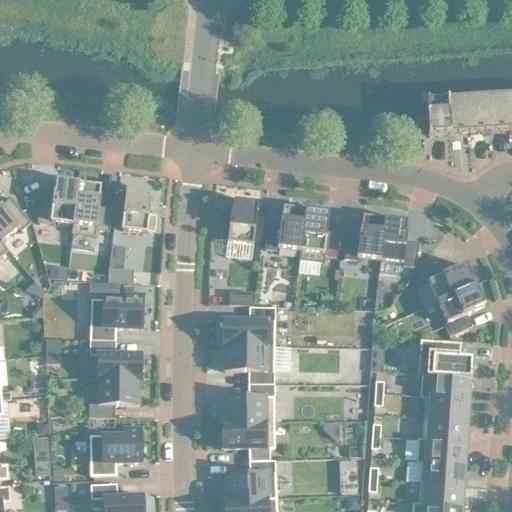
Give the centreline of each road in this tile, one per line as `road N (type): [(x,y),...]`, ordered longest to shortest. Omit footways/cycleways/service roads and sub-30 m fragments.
road 1 (residential): [(185,511),(185,259),(196,146)]
road 2 (residential): [(196,146),(414,169),(480,192)]
road 3 (residential): [(0,136),(50,130),(196,146)]
road 4 (residential): [(196,146),(211,0)]
